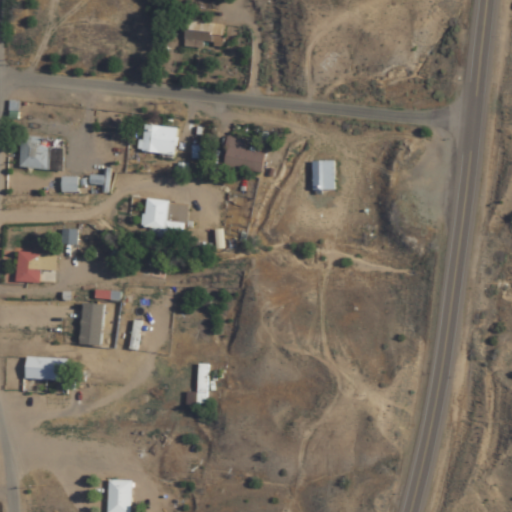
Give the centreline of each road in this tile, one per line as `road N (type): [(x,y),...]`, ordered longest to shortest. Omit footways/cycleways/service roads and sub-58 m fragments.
road 1 (secondary): [(408,511),(450,309),(486,0)]
road 2 (residential): [(2,511),(6,0)]
road 3 (residential): [(0,83),(475,116)]
